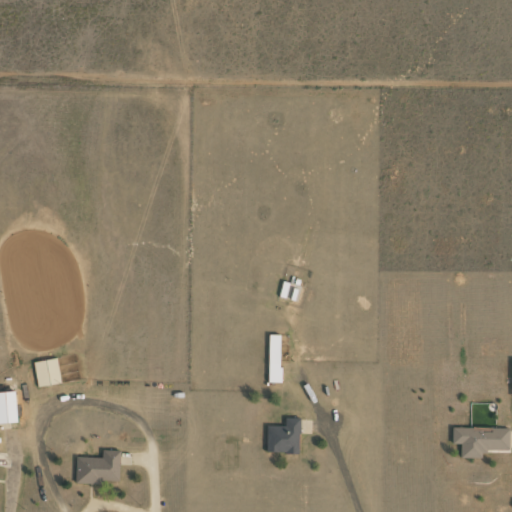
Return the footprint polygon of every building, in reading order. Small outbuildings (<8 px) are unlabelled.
[(281,335),(266,335),(266,384),(281,384),(281,335)] [(33,362),(36,387),(59,384),(57,359),(33,362)] [(15,392),(0,392),(0,424),(16,424),(15,392)] [(299,418),(284,418),(284,427),(266,427),(266,453),(299,453),(299,418)] [(509,428),(452,428),(452,445),(460,445),(460,459),(481,459),(481,450),(509,450),(509,428)] [(120,451),(101,451),(101,459),(75,459),(75,484),(119,485),(120,451)]
